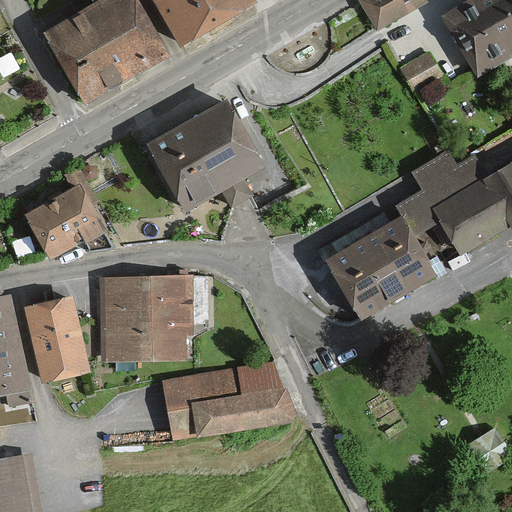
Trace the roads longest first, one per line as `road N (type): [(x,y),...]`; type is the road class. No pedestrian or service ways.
road 1 (residential): [(363,511),(251,274),(226,259),(183,253),(0,276)]
road 2 (tertiary): [(80,136),(325,0)]
road 3 (residential): [(80,136),(12,0)]
